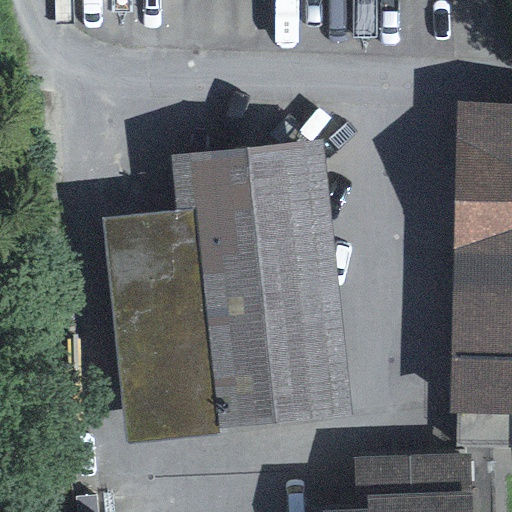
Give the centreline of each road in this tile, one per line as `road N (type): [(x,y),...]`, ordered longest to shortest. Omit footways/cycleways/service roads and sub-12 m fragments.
road 1 (unknown): [(455,0),(452,84),(416,157),(383,443)]
road 2 (track): [(78,70),(57,145),(78,319),(58,511)]
road 3 (residential): [(78,70),(511,86)]
